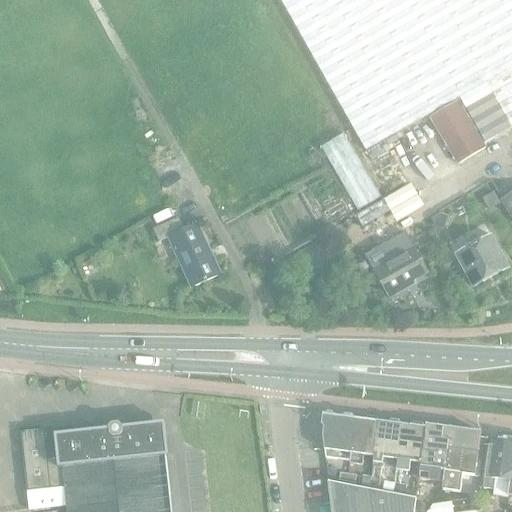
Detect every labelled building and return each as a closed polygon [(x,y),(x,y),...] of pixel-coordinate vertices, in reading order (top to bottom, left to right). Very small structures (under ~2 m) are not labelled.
[(460,99),(511,69),(511,0),(279,0),(366,152),(460,99)] [(511,69),(460,99),(485,144),(511,128),(511,69)] [(430,118),(458,165),(485,149),(458,102),(430,118)] [(345,135),(321,149),(358,212),(381,199),(345,135)] [(355,218),(374,251),(403,234),(415,227),(409,217),(425,209),(412,185),(384,201),(355,218)] [(494,192),(483,198),(490,211),(501,204),(494,192)] [(511,194),(501,201),(511,220),(511,194)] [(431,219),(435,227),(444,229),(447,216),(438,214),(431,219)] [(220,276),(197,226),(184,232),(178,220),(153,231),(159,244),(169,240),(192,289),(220,276)] [(474,287),(509,268),(492,237),(481,242),(479,238),(469,244),(472,248),(456,256),(474,287)] [(296,255),(305,271),(330,257),(321,240),(296,255)] [(427,274),(413,248),(373,270),(389,299),(408,289),(406,286),(427,274)] [(325,459),(349,462),(355,420),(354,419),(352,416),(345,415),(342,418),(323,415),(321,425),(324,429),(322,438),(325,459)] [(363,456),(374,458),(378,422),(376,419),(368,418),(364,421),(355,420),(349,462),(349,464),(362,466),(363,456)] [(382,458),(397,460),(402,426),(401,425),(399,422),(393,421),(389,424),(378,422),(374,458),(371,477),(370,487),(379,488),(382,458)] [(170,511),(162,432),(129,436),(128,430),(123,431),(123,429),(119,426),(111,427),(109,430),(109,433),(95,434),(95,440),(77,442),(76,432),(71,428),(21,433),(29,511),(68,506),(68,511),(170,511)] [(410,462),(420,464),(421,464),(425,429),(402,426),(397,460),(396,470),(408,472),(410,462)] [(421,469),(419,480),(429,481),(429,482),(444,484),(451,429),(425,426),(425,429),(421,464),(420,464),(420,469),(421,469)] [(451,429),(444,484),(443,491),(461,493),(463,475),(475,477),(481,433),(451,429)] [(511,497),(511,440),(498,439),(495,458),(487,457),(483,489),(493,490),(495,480),(509,482),(507,496),(511,497)] [(339,481),(347,483),(348,475),(340,474),(339,481)] [(356,476),(348,475),(347,483),(355,484),(356,476)] [(370,487),(371,477),(363,476),(361,486),(370,487)] [(384,482),(383,490),(393,492),(395,484),(384,482)] [(393,495),(416,499),(417,491),(406,489),(406,486),(395,484),(393,492),(393,495)] [(414,511),(417,499),(329,485),(332,511),(414,511)] [(425,511),(478,511),(477,498),(431,504),(425,511)]
